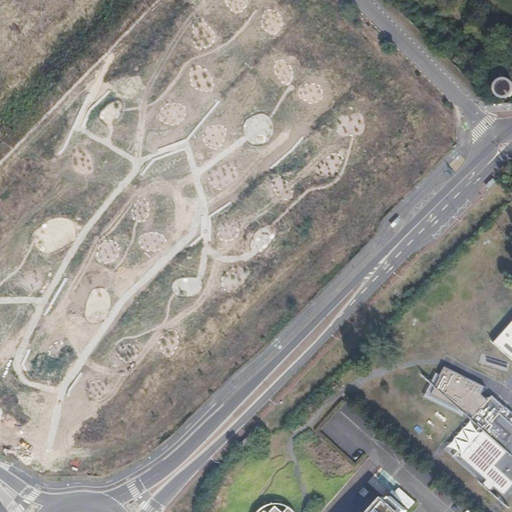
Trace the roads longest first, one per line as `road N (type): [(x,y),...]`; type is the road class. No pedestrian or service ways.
road 1 (primary): [(495,134),(184,451),(103,508)]
road 2 (primary): [(150,511),(376,282)]
road 3 (unclassified): [(376,282),(499,142),(495,134)]
road 4 (primary): [(376,282),(511,144)]
road 5 (unclassified): [(495,134),(359,0)]
